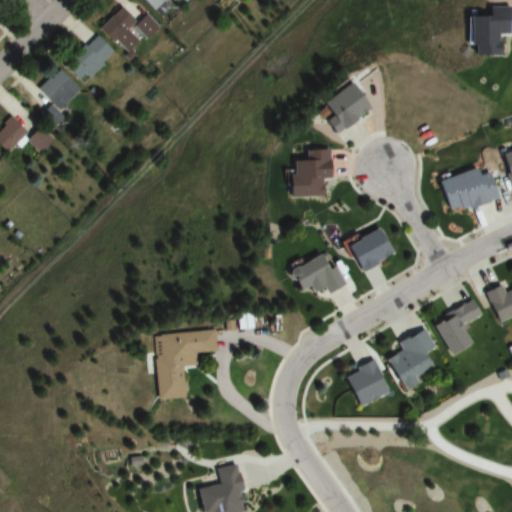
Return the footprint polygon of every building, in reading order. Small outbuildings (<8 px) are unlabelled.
[(141,0),(153,11),(164,0),(181,0),(185,3),(188,0),(141,0)] [(96,29),(124,56),(141,39),(143,42),(156,28),(143,15),(134,24),(118,7),(96,29)] [(87,37),(62,68),(84,86),(109,54),(87,37)] [(78,91),(56,69),(35,89),(57,112),(78,91)] [(307,107),(325,135),(363,111),(345,82),(307,107)] [(0,150),(4,155),(25,134),(9,118),(0,127),(0,150)] [(53,141),(39,127),(25,141),(39,155),(53,141)] [(280,198),(316,197),(315,180),(324,180),(323,150),(295,151),(295,162),(280,162),(280,198)] [(511,150),(497,154),(506,192),(511,190),(511,150)] [(443,214),(495,200),(487,171),(477,174),(476,170),(435,181),(443,214)] [(356,273),(389,254),(375,228),(341,247),(356,273)] [(339,285),(322,252),(283,272),(294,292),(304,287),(307,293),(318,288),(321,294),(339,285)] [(492,324),(511,315),(511,288),(499,293),(497,286),(480,293),(492,324)] [(443,356),(466,346),(457,326),(477,318),(470,303),(428,321),(443,356)] [(393,342),(398,353),(382,359),(396,392),(412,385),(409,376),(426,369),(420,354),(430,349),(422,330),(393,342)] [(150,401),(178,399),(176,368),(190,367),(189,354),(209,353),(208,331),(146,334),(150,401)] [(383,394),(369,362),(338,375),(352,408),(383,394)] [(193,511),(235,511),(231,493),(236,492),(231,466),(210,471),(213,486),(190,491),(193,511)]
